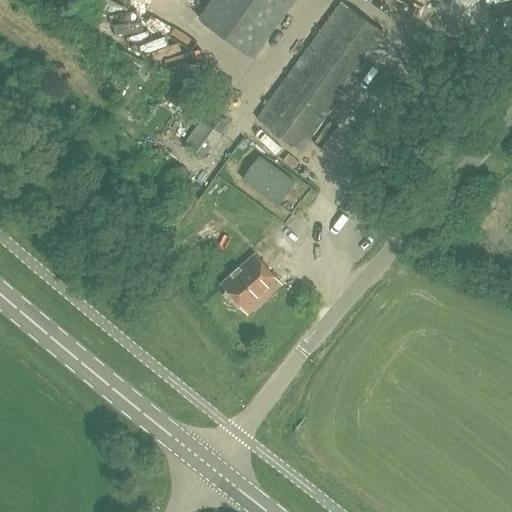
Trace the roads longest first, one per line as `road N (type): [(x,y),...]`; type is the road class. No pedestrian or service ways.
road 1 (unclassified): [(214,468),(359,285),(511,120)]
road 2 (secondary): [(214,468),(0,294)]
